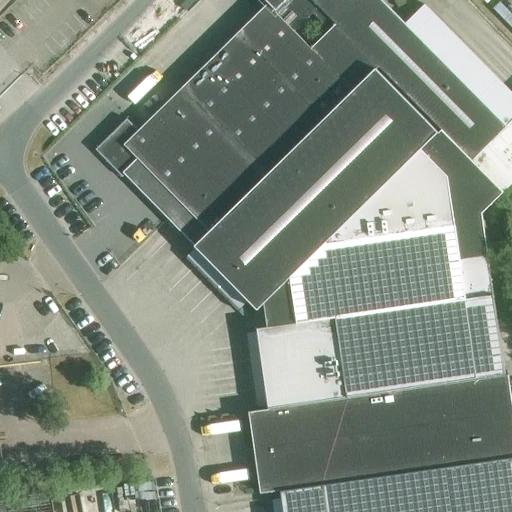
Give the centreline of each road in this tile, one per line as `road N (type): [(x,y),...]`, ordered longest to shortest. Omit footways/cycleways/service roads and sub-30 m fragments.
road 1 (unclassified): [(193,511),(185,452),(162,394),(0,161)]
road 2 (unclassified): [(150,0),(0,149)]
